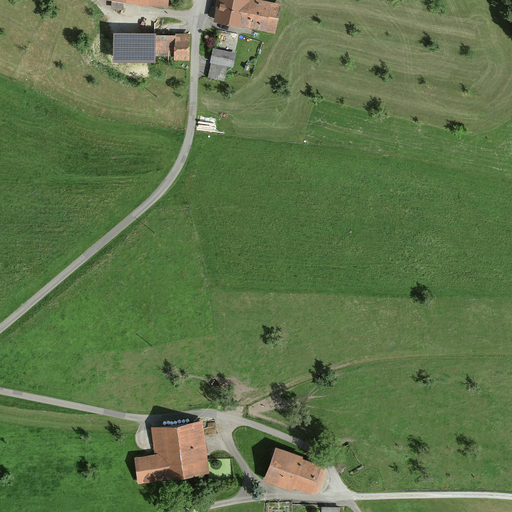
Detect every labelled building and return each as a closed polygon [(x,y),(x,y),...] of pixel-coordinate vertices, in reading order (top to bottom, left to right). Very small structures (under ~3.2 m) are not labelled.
[(168,0),(100,0),(168,9),(168,0)] [(278,6),(246,0),(215,0),(212,22),(273,33),(278,6)] [(184,61),(185,38),(154,38),(154,54),(169,55),(168,61),(184,61)] [(211,64),(208,78),(225,82),(228,67),(233,68),(236,54),(213,49),(210,64),(211,64)] [(206,476),(198,423),(151,430),(156,460),(136,463),(140,486),(206,476)] [(317,466),(271,451),(262,480),(307,495),(317,466)]
